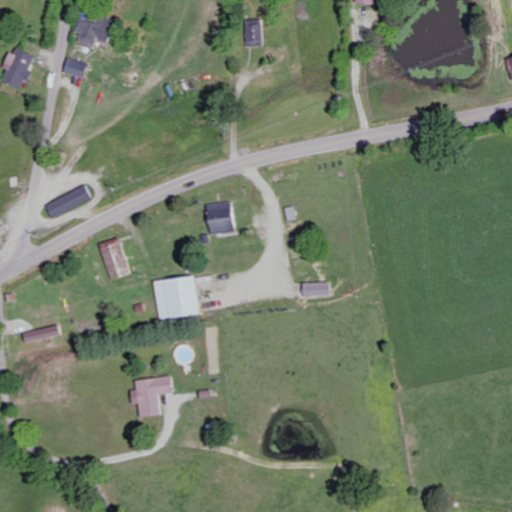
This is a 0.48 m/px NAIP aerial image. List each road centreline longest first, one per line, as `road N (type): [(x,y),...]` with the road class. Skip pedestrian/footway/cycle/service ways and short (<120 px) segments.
road 1 (tertiary): [(511,107),(218,172),(0,277)]
road 2 (residential): [(19,267),(70,0)]
road 3 (residential): [(0,298),(12,419),(31,445),(93,480),(112,511)]
